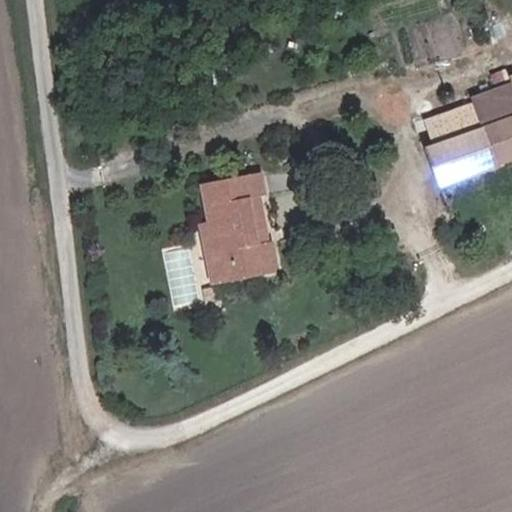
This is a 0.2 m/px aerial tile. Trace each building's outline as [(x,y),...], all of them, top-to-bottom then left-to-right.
[(447,0),(393,0),(381,1),(384,24),(449,17),(447,0)] [(511,75),(504,78),(507,87),(511,101),(511,119),(480,130),(471,105),(419,123),(427,147),(419,150),(432,187),(511,161),(511,75)] [(469,100),(471,105),(480,130),(511,119),(511,101),(507,87),(469,100)] [(240,197),(253,194),(259,192),(254,172),(192,188),(201,224),(210,257),(201,259),(208,286),(271,270),(264,240),(252,243),(240,197)] [(252,243),(264,240),(253,194),(240,197),(252,243)] [(210,257),(201,224),(192,227),(201,259),(210,257)]
